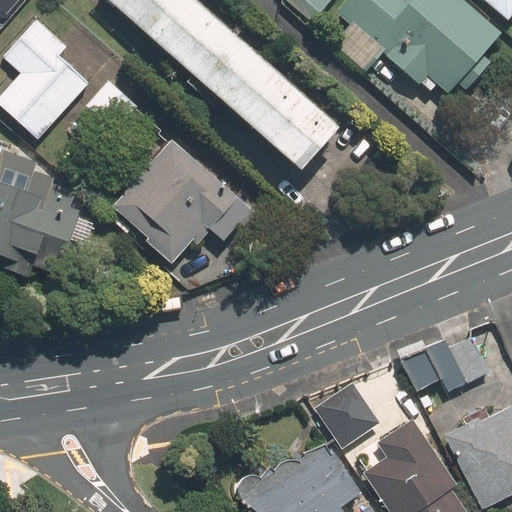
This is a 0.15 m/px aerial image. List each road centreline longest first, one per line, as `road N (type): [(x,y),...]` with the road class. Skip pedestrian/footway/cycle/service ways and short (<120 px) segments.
road 1 (secondary): [(511,241),(248,347),(0,394)]
road 2 (residential): [(0,401),(58,442),(124,511)]
